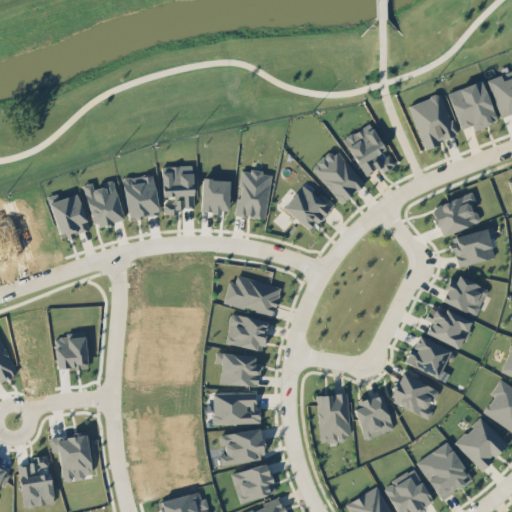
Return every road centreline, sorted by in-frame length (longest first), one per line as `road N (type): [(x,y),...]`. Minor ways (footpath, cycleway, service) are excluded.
road 1 (residential): [(511,144),(398,193),(340,244),(306,296),(291,355),(289,433),(319,511)]
road 2 (residential): [(0,288),(178,239),(237,241),(319,273)]
road 3 (residential): [(113,252),(119,303),(111,395),(127,511)]
road 4 (residential): [(291,355),(359,361),(378,347),(416,261),(382,205)]
